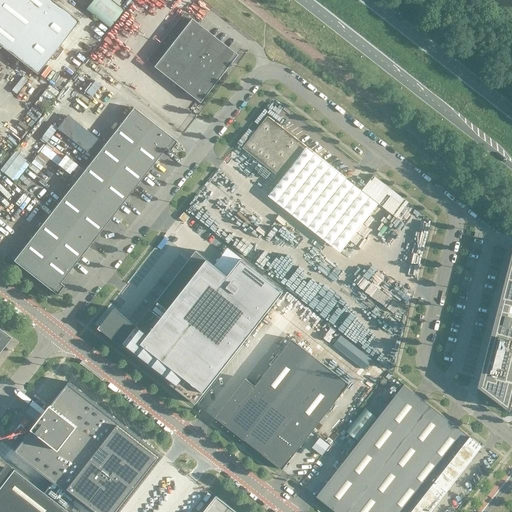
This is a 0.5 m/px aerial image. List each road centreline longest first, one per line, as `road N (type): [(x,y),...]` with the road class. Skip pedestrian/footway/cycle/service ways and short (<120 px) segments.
road 1 (unclassified): [(60,331),(272,67),(456,211),(427,361),(511,435)]
road 2 (unclassified): [(289,511),(60,331)]
road 3 (secondary): [(303,0),(511,166)]
road 4 (secondary): [(511,112),(369,0)]
